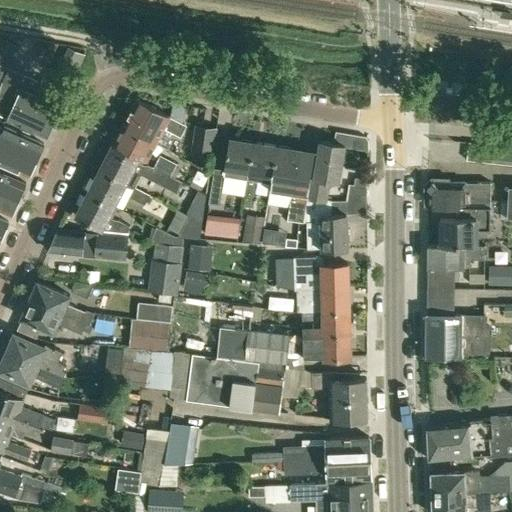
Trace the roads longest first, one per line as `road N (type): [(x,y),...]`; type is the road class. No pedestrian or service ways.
road 1 (residential): [(391,127),(105,74),(0,309)]
road 2 (tertiary): [(404,511),(391,127)]
road 3 (tertiary): [(391,127),(385,0)]
